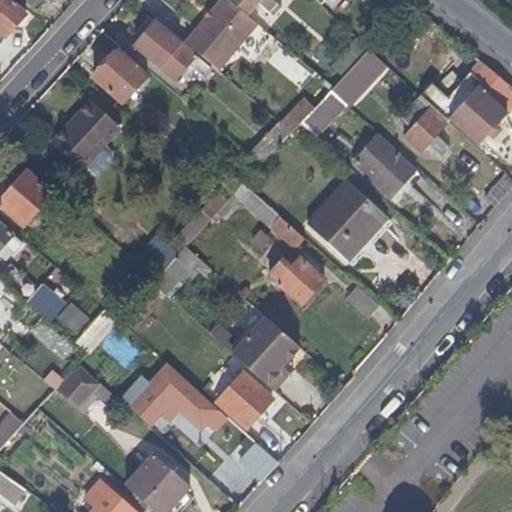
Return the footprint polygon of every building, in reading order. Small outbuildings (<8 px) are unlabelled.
[(0,0),(0,48),(29,14),(11,0),(0,0)] [(48,0),(25,0),(40,12),(48,0)] [(217,70),(256,23),(229,0),(222,0),(186,43),(217,70)] [(272,0),(233,0),(250,13),(256,5),(273,17),(280,7),(272,0)] [(212,69),(155,20),(134,45),(176,81),(187,68),(203,80),(212,69)] [(343,77),(367,50),(369,49),(358,38),(331,66),(343,77)] [(339,100),(376,58),(367,50),(343,77),(333,89),(329,92),(339,100)] [(125,102),(148,78),(117,51),(95,76),(125,102)] [(511,86),(488,66),(474,82),(511,113),(511,86)] [(488,151),(511,123),(511,113),(474,82),(457,105),(440,90),(429,104),(432,106),(452,123),(453,121),(488,151)] [(315,140),(345,106),(339,100),(329,92),(313,109),(299,126),(315,140)] [(438,134),(447,123),(430,108),(432,106),(429,104),(420,96),(401,118),(412,128),(406,136),(424,152),(430,144),(438,134)] [(299,126),(313,109),(302,99),(280,125),(290,135),(299,126)] [(100,151),(116,132),(86,104),(70,124),(100,151)] [(78,176),(100,151),(70,124),(48,149),(78,176)] [(260,167),(290,135),(280,125),(278,124),(248,156),(252,160),(260,167)] [(444,156),(451,146),(438,134),(430,144),(444,156)] [(386,193),(410,164),(377,136),(353,164),(386,193)] [(244,185),(260,167),(252,160),(220,194),(229,202),(234,196),(244,185)] [(0,205),(25,226),(52,195),(25,170),(0,199),(0,205)] [(498,205),(511,188),(511,174),(507,171),(487,195),(498,205)] [(350,262),(388,217),(348,182),(309,227),(350,262)] [(306,240),(244,185),(234,196),(297,251),(306,240)] [(216,216),(229,202),(220,194),(208,208),(216,216)] [(0,251),(14,234),(0,222),(0,251)] [(9,258),(23,242),(14,234),(0,251),(9,258)] [(164,296),(200,259),(187,247),(157,280),(153,285),(164,296)] [(285,276),(298,259),(293,255),(280,271),(285,276)] [(302,308),(324,282),(298,259),(285,276),(277,285),(302,308)] [(65,305),(42,285),(28,302),(50,322),(65,305)] [(74,334),(88,320),(70,303),(56,318),(74,334)] [(88,355),(119,322),(106,309),(74,343),(88,355)] [(246,369),(274,336),(248,312),(239,324),(245,330),(231,346),(236,350),(231,355),(246,369)] [(92,391),(100,383),(82,366),(60,389),(79,407),(92,391)] [(153,425),(186,387),(170,371),(155,389),(143,378),(124,401),(153,425)] [(272,401),(242,374),(216,403),(246,429),(272,401)] [(125,405),(100,383),(92,391),(97,397),(117,414),(125,405)] [(85,412),(97,397),(92,391),(79,407),(85,412)] [(4,410),(0,416),(0,451),(20,420),(4,410)] [(12,453),(34,429),(26,422),(23,425),(4,446),(12,453)] [(262,484),(280,463),(260,447),(243,467),(262,484)] [(168,511),(191,486),(155,454),(127,486),(156,511),(168,511)] [(120,511),(129,502),(101,478),(84,498),(96,506),(102,511),(120,511)] [(142,511),(129,502),(120,511),(102,511),(96,506),(90,511),(142,511)]
